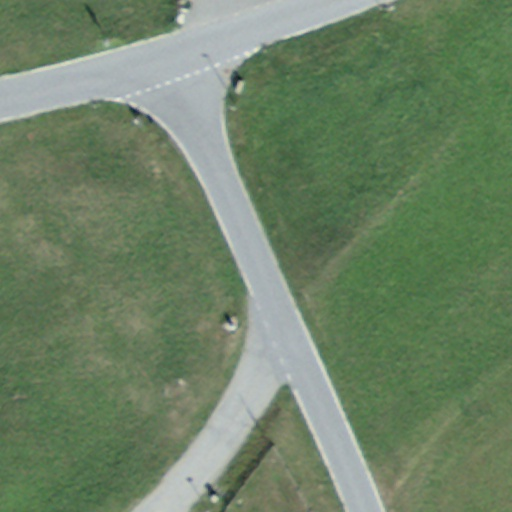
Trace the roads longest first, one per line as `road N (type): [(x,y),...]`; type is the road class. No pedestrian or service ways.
road 1 (residential): [(165,62),(367,511)]
road 2 (residential): [(333,0),(165,62)]
road 3 (residential): [(165,62),(0,100)]
